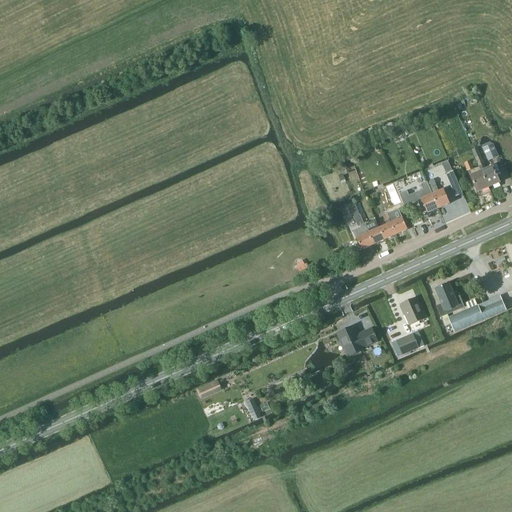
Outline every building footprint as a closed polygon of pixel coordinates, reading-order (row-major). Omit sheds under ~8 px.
[(490,143),(482,147),(488,161),(498,157),(493,145),(490,143)] [(482,170),(488,187),(500,182),(493,165),(486,168),(481,156),(477,158),(482,170)] [(470,161),(464,164),(468,172),(474,170),(470,161)] [(477,192),(488,187),(482,170),(470,175),(477,192)] [(434,179),(427,182),(433,195),(439,208),(450,204),(444,189),(439,191),(434,179)] [(407,191),(399,194),(405,208),(418,202),(422,211),(426,209),(428,213),(439,208),(433,195),(427,182),(421,185),(423,190),(409,196),(407,191)] [(375,191),(370,193),(370,194),(371,195),(373,203),(380,201),(377,193),(377,192),(376,192),(375,191)] [(355,204),(350,207),(355,217),(354,217),(358,226),(360,225),(363,224),(364,224),(360,215),(355,204)] [(390,212),(387,214),(396,235),(407,230),(402,218),(398,209),(390,212)] [(387,225),(380,228),(385,240),(396,235),(387,214),(383,215),(387,225)] [(368,223),(364,225),(373,245),(385,240),(380,228),(376,221),(369,224),(368,223)] [(362,228),(354,231),(362,250),(373,245),(364,225),(361,226),(362,228)] [(455,298),(449,284),(436,289),(442,304),(437,306),(441,317),(464,308),(460,296),(455,298)] [(454,332),(507,310),(501,295),(448,318),(454,332)] [(420,304),(417,298),(401,304),(410,325),(426,318),(423,312),(426,311),(422,303),(420,304)] [(358,336),(354,326),(338,333),(348,357),(364,350),(363,347),(377,341),(372,329),(363,333),(364,334),(358,336)] [(413,335),(392,344),(396,356),(418,346),(413,335)] [(246,402),(251,414),(259,410),(254,398),(246,402)]
